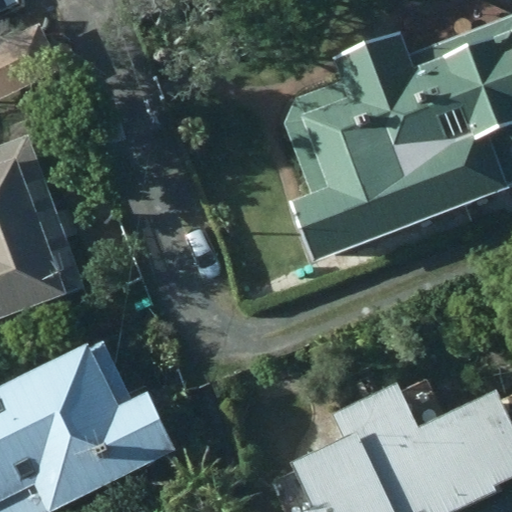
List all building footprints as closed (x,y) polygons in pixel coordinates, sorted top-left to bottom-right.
[(133,0),(141,19),(191,0),(133,0)] [(298,198),(322,257),(511,184),(511,14),(414,53),(406,31),(340,56),(348,79),(301,97),(290,122),(314,192),(298,198)] [(0,43),(0,101),(53,82),(34,31),(0,43)] [(0,321),(91,289),(33,134),(0,145),(0,321)] [(0,511),(48,511),(180,447),(153,389),(137,396),(109,341),(94,348),(91,340),(0,384),(0,511)] [(427,511),(433,510),(433,511),(459,511),(507,490),(503,483),(511,478),(511,397),(506,385),(449,412),(433,378),(409,389),(404,379),(339,409),(351,435),(299,458),(304,467),(277,480),(291,511),(427,511)]
